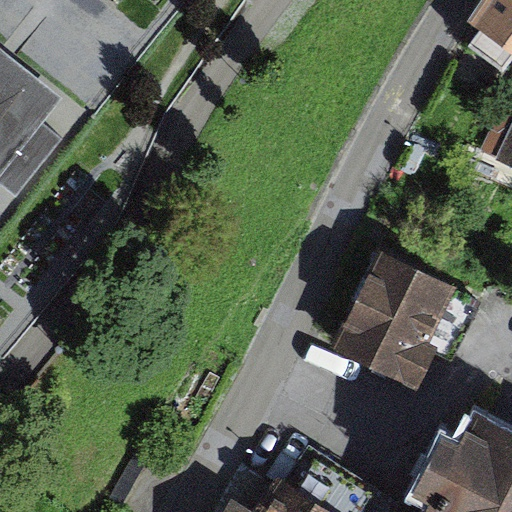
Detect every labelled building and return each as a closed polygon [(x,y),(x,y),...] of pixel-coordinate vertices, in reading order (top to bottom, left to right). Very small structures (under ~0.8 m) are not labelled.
[(511,0),(509,0),(492,26),(511,39),(511,0)] [(60,102),(0,52),(0,187),(15,200),(63,142),(42,125),(60,102)] [(477,287),(398,250),(354,344),(443,386),(459,351),(449,347),(477,287)] [(511,511),(511,418),(490,407),(435,511),(511,511)] [(381,511),(392,491),(333,459),(316,490),(356,511),(381,511)] [(356,511),(316,490),(297,479),(278,511),(356,511)]
